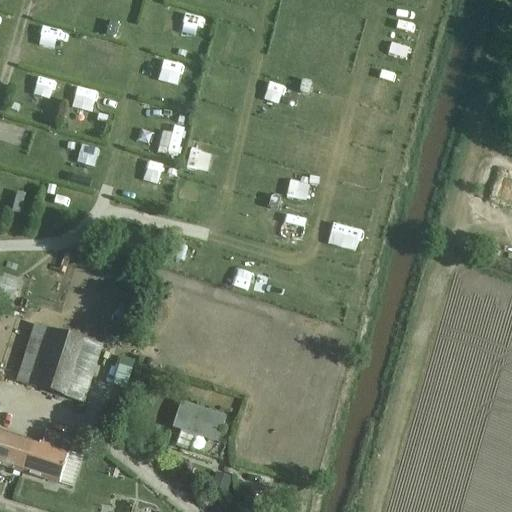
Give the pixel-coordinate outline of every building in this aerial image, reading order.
[(170,0),(169,3),(190,9),(192,0),(170,0)] [(155,80),(152,96),(175,100),(178,83),(155,80)] [(139,128),(136,147),(158,150),(161,132),(139,128)] [(22,152),(24,141),(2,137),(0,147),(22,152)] [(80,180),(83,158),(60,154),(57,177),(80,180)] [(149,180),(128,177),(125,193),(146,196),(149,180)] [(106,258),(125,266),(134,245),(115,237),(106,258)] [(0,299),(14,305),(18,293),(0,286),(0,299)] [(34,326),(16,384),(82,405),(101,347),(34,326)] [(225,421),(181,406),(173,431),(181,434),(176,449),(189,454),(194,438),(217,446),(225,421)] [(0,433),(0,467),(59,486),(69,455),(73,442),(46,434),(42,446),(0,433)]
